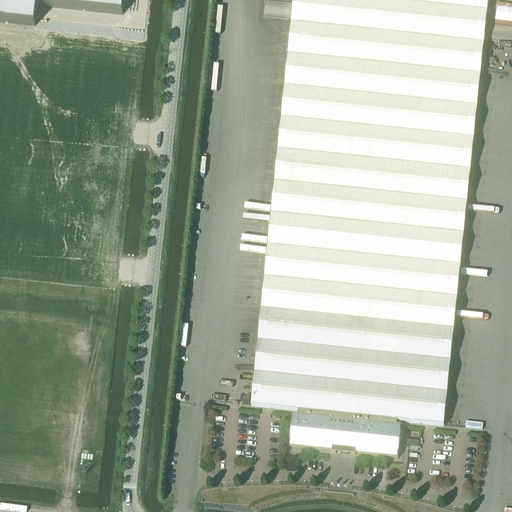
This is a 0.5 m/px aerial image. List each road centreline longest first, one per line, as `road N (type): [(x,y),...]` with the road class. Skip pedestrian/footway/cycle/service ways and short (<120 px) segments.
road 1 (unclassified): [(128,511),(182,0)]
road 2 (unknown): [(189,474),(349,478),(493,511)]
